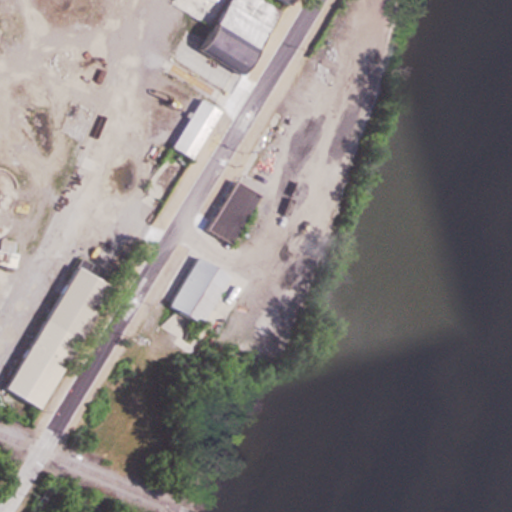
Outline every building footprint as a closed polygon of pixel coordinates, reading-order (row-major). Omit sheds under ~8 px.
[(246,0),(223,0),(190,48),(230,76),(271,17),(246,0)] [(165,148),(186,161),(216,114),(194,100),(165,148)] [(225,245),(251,197),(225,183),(199,231),(225,245)] [(162,309),(196,326),(222,275),(187,258),(162,309)] [(0,383),(0,392),(31,410),(102,288),(79,275),(82,270),(70,263),(0,383)]
